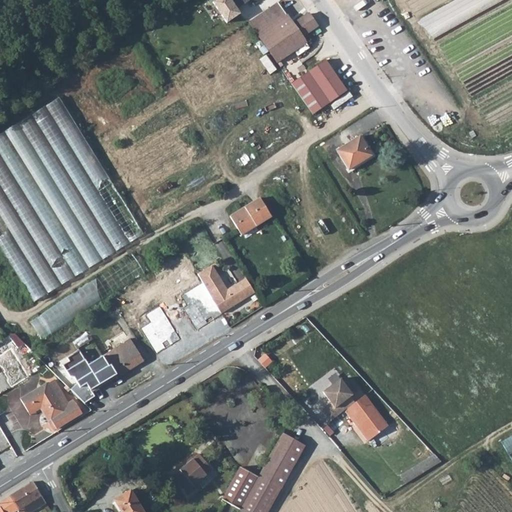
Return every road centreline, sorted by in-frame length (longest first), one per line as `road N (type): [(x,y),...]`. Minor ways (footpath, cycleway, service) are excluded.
road 1 (secondary): [(452,207),(37,463)]
road 2 (track): [(229,344),(386,511)]
road 3 (residential): [(320,0),(397,115),(455,173)]
road 4 (unknown): [(381,90),(212,205)]
road 5 (track): [(384,509),(511,426)]
